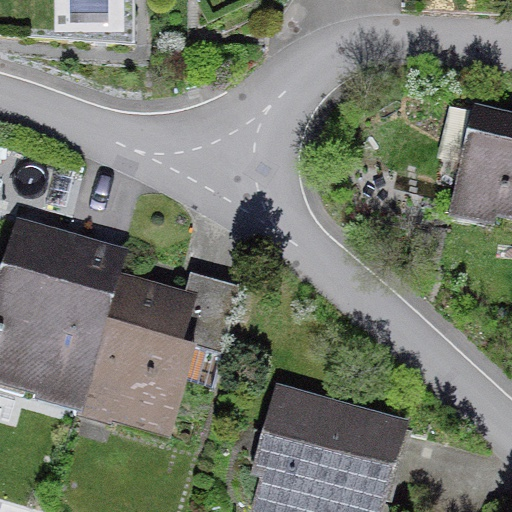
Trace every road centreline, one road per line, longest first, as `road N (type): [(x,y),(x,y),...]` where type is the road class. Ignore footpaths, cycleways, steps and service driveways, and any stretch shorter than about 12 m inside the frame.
road 1 (residential): [(511,429),(414,331),(206,182)]
road 2 (residential): [(511,42),(392,38),(332,53),(285,91),(206,182)]
road 3 (residential): [(206,182),(0,97)]
